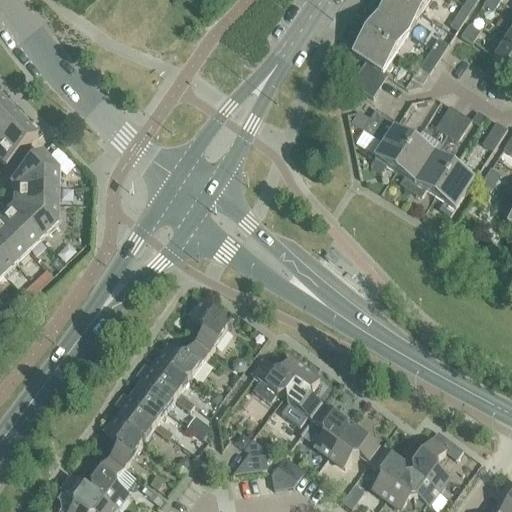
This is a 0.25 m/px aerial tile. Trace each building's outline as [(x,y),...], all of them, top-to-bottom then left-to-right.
[(406,38),(419,18),(391,0),(388,0),(381,11),(374,7),(370,14),(406,38)] [(391,0),(419,18),(430,0),(391,0)] [(471,15),(481,0),(470,0),(464,10),(471,15)] [(494,16),(501,6),(491,0),(489,0),(483,10),(494,16)] [(458,36),(471,15),(464,10),(450,31),(458,36)] [(393,58),(406,38),(370,14),(365,22),(372,26),(363,39),(393,58)] [(474,49),(481,37),(470,31),(463,42),(474,49)] [(380,78),(393,58),(363,39),(355,52),(348,48),(344,54),(364,68),(380,78)] [(511,73),(511,43),(507,41),(493,62),(511,73)] [(443,60),(449,50),(439,43),(432,53),(443,60)] [(430,80),(443,60),(432,53),(420,73),(429,79),(430,80)] [(371,103),(385,81),(380,78),(364,68),(350,89),(371,103)] [(421,92),(429,79),(420,73),(411,87),(419,93),(419,92),(421,92)] [(0,127),(13,115),(0,102),(0,127)] [(447,141),(461,120),(448,112),(434,133),(447,141)] [(0,152),(25,128),(13,115),(0,127),(0,152)] [(382,150),(393,133),(396,128),(374,115),(361,136),(382,150)] [(480,132),(487,121),(478,116),(472,127),(480,132)] [(456,147),(470,126),(461,120),(447,141),(456,147)] [(0,165),(6,171),(37,140),(25,128),(0,152),(0,165)] [(492,157),(506,135),(495,128),(481,150),(492,157)] [(395,177),(414,147),(393,133),(382,150),(369,170),(377,175),(381,168),(395,177)] [(511,160),(511,145),(510,144),(503,154),(511,160)] [(409,197),(434,159),(414,147),(395,177),(407,185),(403,192),(409,197)] [(60,175),(43,158),(11,188),(16,192),(60,175)] [(433,202),(453,171),(434,159),(409,197),(416,201),(420,194),(433,202)] [(449,222),(474,185),(453,171),(433,202),(446,210),(441,217),(449,222)] [(495,189),(501,180),(491,173),(485,183),(495,189)] [(58,210),(60,175),(16,192),(15,210),(58,210)] [(488,200),(495,189),(485,183),(478,194),(488,200)] [(58,229),(58,210),(15,210),(12,213),(42,244),(58,229)] [(0,226),(29,257),(42,244),(12,213),(5,219),(0,213),(0,226)] [(0,250),(18,268),(29,257),(0,226),(0,250)] [(0,278),(3,282),(17,269),(18,268),(0,250),(0,278)] [(46,275),(34,287),(40,293),(52,282),(46,275)] [(34,287),(21,299),(27,306),(40,293),(34,287)] [(227,337),(226,328),(201,310),(191,324),(202,332),(203,339),(195,349),(210,360),(227,337)] [(192,385),(210,360),(195,349),(188,359),(180,361),(170,353),(159,368),(185,386),(192,385)] [(247,372),(247,366),(242,363),(236,363),(232,368),(233,374),(238,378),(244,377),(247,372)] [(285,402),(304,377),(289,366),(282,376),(275,377),(265,370),(254,385),(278,404),(285,402)] [(180,401),(189,389),(185,386),(159,368),(153,376),(146,371),(141,377),(178,404),(175,407),(189,418),(194,412),(180,401)] [(178,404),(141,377),(137,383),(144,388),(138,396),(167,418),(175,407),(178,404)] [(313,405),(312,397),(319,388),(304,377),(285,402),(287,410),(311,428),(323,412),(313,405)] [(159,430),(167,418),(138,396),(131,405),(124,400),(120,406),(156,433),(154,436),(168,447),(173,441),(159,430)] [(212,400),(211,405),(216,409),(221,407),(222,401),(217,398),(212,400)] [(156,433),(120,406),(116,412),(122,417),(116,425),(142,445),(145,447),(154,436),(156,433)] [(348,438),(347,430),(323,412),(311,428),(321,435),(323,443),(315,453),(330,463),(348,438)] [(196,421),(188,432),(204,444),(211,434),(212,433),(206,429),(196,421)] [(130,468),(143,451),(142,445),(116,425),(105,440),(115,447),(116,456),(110,465),(136,484),(142,477),(130,468)] [(369,470),(380,455),(356,437),(348,438),(330,463),(345,474),(353,464),(359,463),(369,470)] [(241,441),(236,447),(244,454),(251,445),(245,440),(241,441)] [(257,445),(237,472),(251,482),(271,455),(257,445)] [(440,477),(438,469),(445,459),(430,447),(416,467),(412,471),(413,480),(438,499),(449,484),(440,477)] [(406,481),(405,473),(380,455),(369,470),(379,478),(380,485),(373,496),(387,506),(406,481)] [(182,463),(178,469),(186,475),(193,467),(187,463),(182,463)] [(125,499),(136,484),(110,465),(92,489),(93,498),(112,511),(120,511),(128,501),(125,499)] [(279,472),(272,481),(274,495),(294,492),(298,486),(279,472)] [(158,494),(165,484),(158,479),(150,489),(158,494)] [(428,511),(438,499),(413,480),(410,481),(414,511),(428,511)] [(414,511),(410,481),(406,481),(387,506),(394,511),(414,511)] [(112,511),(93,498),(74,483),(57,506),(60,508),(60,511),(112,511)] [(511,511),(511,500),(503,511),(511,511)] [(348,501),(344,508),(349,511),(355,511),(358,508),(356,507),(348,501)]
